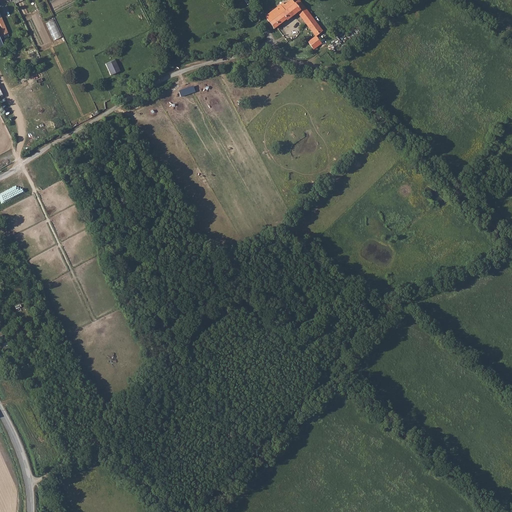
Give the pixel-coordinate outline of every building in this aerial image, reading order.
[(243,0),(229,9),(240,25),(254,16),(243,0)] [(265,16),(273,29),(286,20),(297,12),(314,35),(313,36),(314,37),(308,42),(313,49),(321,43),(316,36),(323,31),(313,19),(302,4),(299,0),(294,3),(291,0),(288,0),(286,0),(282,3),(283,3),(265,16)] [(307,0),(302,4),(313,19),(323,31),(330,25),(316,7),(314,9),(307,0)] [(56,19),(47,22),(54,40),(62,37),(56,19)] [(322,41),(327,38),(324,32),(318,36),(322,41)] [(114,59),(105,63),(110,75),(119,71),(114,59)]
